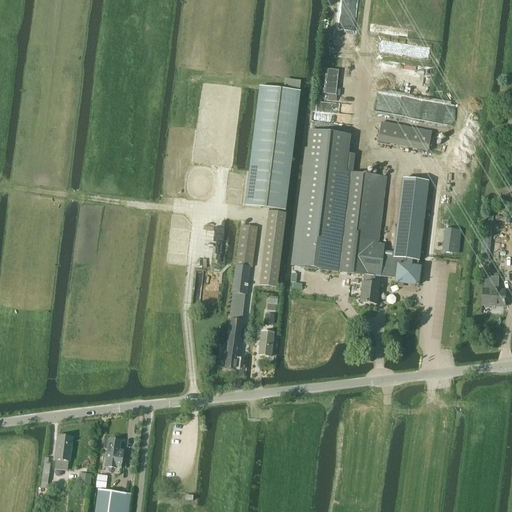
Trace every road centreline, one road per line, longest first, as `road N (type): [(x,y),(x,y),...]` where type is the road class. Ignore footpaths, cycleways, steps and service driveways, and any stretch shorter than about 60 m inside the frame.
road 1 (unclassified): [(0,421),(511,364)]
road 2 (track): [(0,180),(195,206)]
road 3 (track): [(360,144),(371,0)]
